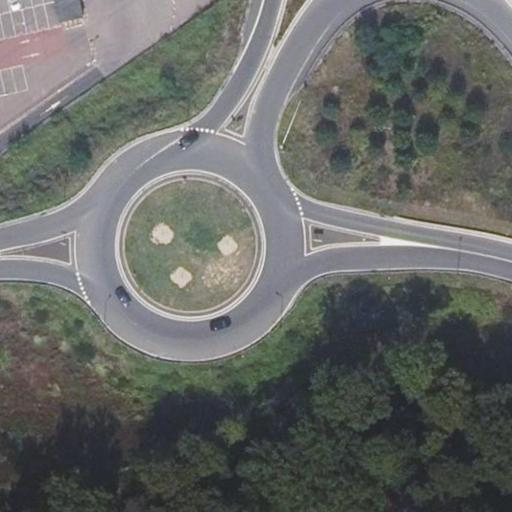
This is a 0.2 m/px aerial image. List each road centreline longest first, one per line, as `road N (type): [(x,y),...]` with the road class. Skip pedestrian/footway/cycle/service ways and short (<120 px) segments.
road 1 (trunk): [(269,192),(261,151),(268,111),(302,36),(335,0)]
road 2 (primary): [(472,251),(304,211),(269,192)]
road 3 (primary): [(278,288),(317,264),(347,258),(472,251)]
road 4 (trunk): [(274,0),(240,85),(206,131),(167,156)]
road 5 (primary): [(136,319),(179,338),(228,335),(249,325),(278,288)]
road 6 (unclassified): [(0,268),(70,278),(136,319)]
road 7 (primary): [(114,197),(100,254),(115,294),(136,319)]
road 8 (unclassified): [(114,197),(79,220),(0,242)]
